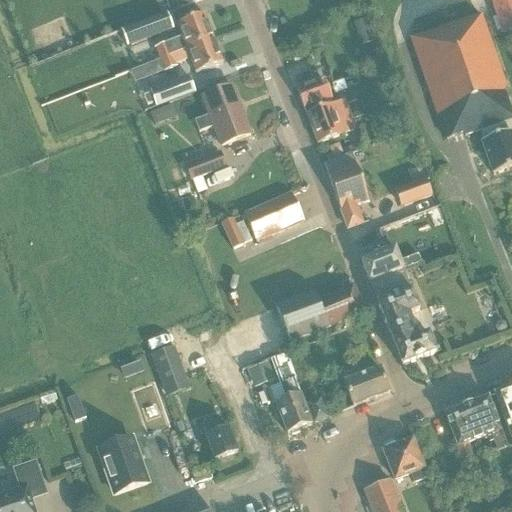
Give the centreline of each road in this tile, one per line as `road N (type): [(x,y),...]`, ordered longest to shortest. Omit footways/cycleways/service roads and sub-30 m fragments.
road 1 (unclassified): [(412,408),(252,0)]
road 2 (residential): [(327,480),(283,475),(246,482),(159,511)]
